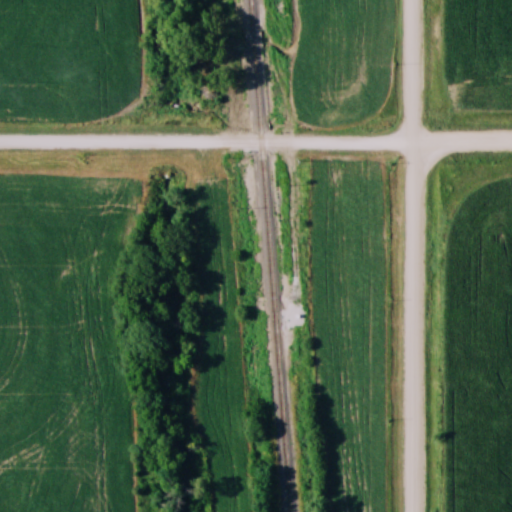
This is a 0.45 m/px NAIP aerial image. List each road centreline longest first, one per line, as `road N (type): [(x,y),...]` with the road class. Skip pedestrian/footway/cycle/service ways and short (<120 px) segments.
road 1 (residential): [(415,511),(412,0)]
road 2 (residential): [(0,141),(511,143)]
